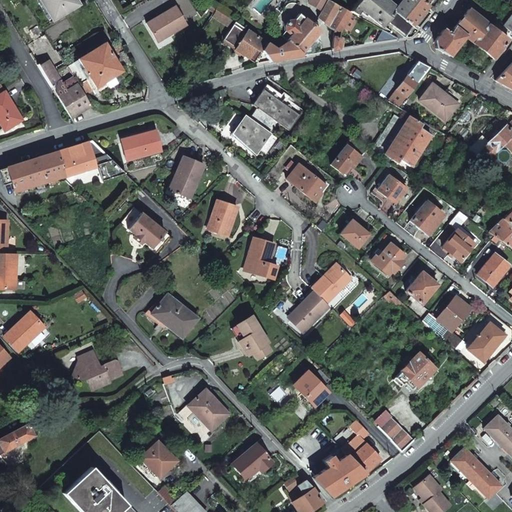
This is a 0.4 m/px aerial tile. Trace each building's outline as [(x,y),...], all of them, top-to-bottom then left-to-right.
[(75,0),(35,0),(50,23),(79,5),(75,0)] [(309,0),(308,4),(321,11),(327,0),(309,0)] [(339,6),(327,0),(321,11),(317,19),(328,28),(332,20),(339,6)] [(388,0),(386,3),(383,0),(357,0),(348,11),(355,16),(359,10),(380,27),(385,21),(403,35),(426,6),(425,5),(419,0),(388,0)] [(339,6),(332,20),(328,28),(333,32),(331,49),(333,51),(342,49),(343,44),(343,39),(338,38),(340,33),(343,27),(350,31),(358,18),(355,16),(348,11),(339,6)] [(176,7),(146,24),(155,41),(168,33),(169,36),(187,27),(176,7)] [(464,37),(473,44),(488,25),(480,19),(468,9),(453,27),(454,28),(465,36),(464,37)] [(320,32),(298,14),(285,30),(288,34),(283,39),(286,41),(302,54),(311,43),(320,32)] [(503,26),(511,33),(511,23),(507,19),(503,24),(504,25),(503,26)] [(266,43),(235,22),(223,40),(235,48),(234,50),(244,57),(254,63),(260,53),(266,43)] [(473,44),(493,59),(497,54),(500,50),(508,40),(488,25),(473,44)] [(435,49),(449,56),(464,37),(465,36),(454,28),(449,34),(443,29),(434,41),(435,49)] [(156,44),(169,36),(168,33),(155,41),(156,44)] [(275,49),(266,43),(260,53),(266,58),(268,60),(270,62),(302,57),(302,54),(286,41),(275,49)] [(104,44),(78,60),(95,88),(105,83),(108,88),(111,85),(115,83),(112,78),(121,72),(104,44)] [(346,60),(339,62),(338,71),(346,70),(346,60)] [(48,61),(44,64),(57,83),(60,81),(48,61)] [(407,75),(387,101),(397,107),(405,96),(421,76),(428,68),(416,61),(411,68),(406,75),(407,75)] [(77,85),(63,93),(57,83),(44,64),(39,67),(51,88),(70,118),(80,112),(90,106),(77,85)] [(503,86),(511,90),(511,65),(510,64),(494,81),(503,86)] [(280,73),(267,76),(267,77),(268,79),(278,86),(280,73)] [(302,110),(265,84),(258,94),(251,104),(256,108),(277,123),(288,130),(302,110)] [(418,100),(444,120),(457,104),(446,96),(438,90),(430,84),(418,100)] [(4,92),(0,94),(0,124),(4,131),(22,121),(4,92)] [(397,107),(406,112),(413,102),(405,96),(397,107)] [(248,119),(270,134),(270,133),(277,123),(256,108),(248,119)] [(270,134),(248,119),(243,116),(231,133),(258,152),(260,149),(266,153),(277,138),(270,133),(270,134)] [(408,117),(384,155),(386,156),(410,118),(408,117)] [(410,118),(386,156),(396,163),(397,163),(407,168),(408,165),(411,166),(430,136),(424,132),(418,129),(420,125),(415,121),(410,118)] [(486,144),(475,155),(486,162),(511,136),(511,120),(511,121),(505,127),(504,125),(486,143),(486,144)] [(120,143),(125,160),(159,150),(154,130),(143,133),(131,137),(132,140),(120,143)] [(120,143),(132,140),(131,137),(143,133),(142,131),(118,137),(120,143)] [(91,141),(87,142),(94,166),(98,165),(98,164),(111,160),(91,141)] [(72,147),(56,152),(63,176),(94,166),(87,142),(72,147)] [(350,144),(348,147),(356,153),(358,150),(350,144)] [(345,145),(330,165),(341,174),(348,165),(352,168),(360,157),(356,153),(348,147),(345,145)] [(56,152),(6,167),(11,183),(13,192),(36,185),(38,191),(44,189),(42,183),(63,176),(56,152)] [(170,190),(189,198),(203,164),(182,156),(175,173),(177,174),(170,190)] [(111,160),(98,164),(98,165),(102,180),(124,173),(111,160)] [(297,164),(285,179),(314,202),(321,193),(319,192),(324,185),(297,164)] [(6,167),(0,169),(0,176),(3,185),(11,183),(6,167)] [(173,172),(166,188),(170,190),(177,174),(175,173),(173,172)] [(387,175),(376,190),(385,196),(395,203),(406,188),(387,175)] [(209,230),(226,236),(236,206),(215,200),(210,215),(213,216),(209,230)] [(425,201),(409,221),(425,234),(441,214),(425,201)] [(170,237),(140,213),(132,207),(119,223),(134,235),(142,242),(157,253),(170,237)] [(511,208),(501,219),(511,229),(511,208)] [(458,212),(448,223),(455,230),(459,226),(466,217),(458,212)] [(496,224),(487,232),(492,236),(511,249),(511,229),(501,219),(496,224)] [(350,220),(339,234),(357,248),(368,234),(350,220)] [(459,226),(455,230),(468,239),(471,236),(459,226)] [(455,230),(441,247),(459,262),(473,244),(468,239),(455,230)] [(133,237),(141,243),(142,242),(134,235),(133,237)] [(250,257),(246,271),(264,276),(271,278),(275,271),(277,265),(268,263),(273,243),(252,237),(246,256),(250,257)] [(390,242),(372,263),(387,275),(391,271),(401,259),(405,254),(390,242)] [(0,289),(15,289),(15,254),(4,254),(0,253),(0,289)] [(493,253),(476,274),(491,287),(499,276),(508,265),(493,253)] [(401,259),(391,271),(393,273),(403,261),(401,259)] [(325,277),(337,265),(335,263),(323,275),(325,277)] [(313,290),(326,302),(350,278),(337,265),(325,277),(323,275),(311,287),(313,290)] [(420,272),(404,291),(412,298),(429,278),(424,275),(420,272)] [(421,304),(437,285),(433,281),(429,278),(412,298),(421,304)] [(289,319),(303,332),(329,305),(326,302),(313,290),(298,306),(300,308),(289,319)] [(389,292),(385,296),(389,302),(391,300),(398,306),(401,302),(389,292)] [(166,294),(150,314),(182,338),(197,318),(166,294)] [(451,330),(469,308),(454,296),(436,318),(428,312),(421,321),(452,350),(462,339),(451,330)] [(289,319),(300,308),(298,306),(287,317),(289,319)] [(16,324),(3,336),(17,351),(43,327),(31,314),(18,326),(16,324)] [(238,341),(247,355),(252,353),(256,359),(269,351),(265,344),(267,343),(250,316),(235,325),(244,338),(238,341)] [(487,323),(466,349),(480,360),(486,353),(488,354),(495,345),(503,335),(487,323)] [(0,366),(10,357),(0,347),(0,366)] [(78,360),(72,376),(83,381),(86,380),(89,391),(111,382),(110,380),(123,375),(117,360),(114,359),(104,364),(103,365),(100,367),(93,351),(77,357),(78,360)] [(407,379),(416,387),(433,368),(417,352),(411,358),(404,365),(399,371),(400,371),(392,379),(399,387),(407,379)] [(404,365),(411,358),(408,355),(401,362),(404,365)] [(319,369),(311,376),(321,386),(328,379),(319,369)] [(306,371),(292,385),(313,406),(320,399),(327,392),(321,386),(311,376),(306,371)] [(196,412),(212,429),(227,414),(204,390),(186,406),(194,414),(196,412)] [(511,432),(496,415),(482,428),(495,441),(501,447),(511,436),(511,432)] [(412,441),(390,418),(379,429),(389,440),(400,452),(412,441)] [(379,459),(365,444),(360,439),(366,433),(355,421),(348,428),(357,436),(348,445),(346,443),(341,449),(345,454),(349,458),(364,473),(372,466),(379,459)] [(26,425),(0,438),(0,452),(32,435),(26,425)] [(511,436),(501,447),(506,453),(511,459),(511,436)] [(139,458),(159,477),(160,476),(175,461),(156,441),(139,458)] [(255,444),(231,464),(244,480),(252,473),(251,472),(256,467),(260,472),(271,463),(265,455),(255,444)] [(463,447),(449,461),(468,479),(481,467),(473,459),(468,453),(463,447)] [(347,485),(364,473),(349,458),(345,454),(341,449),(340,449),(322,461),(326,467),(312,477),(330,497),(347,485)] [(154,490),(170,507),(177,500),(162,484),(164,481),(160,476),(159,477),(139,458),(131,465),(154,490)] [(90,467),(62,493),(79,511),(117,511),(126,505),(110,489),(111,488),(108,484),(106,485),(90,467)] [(481,467),(468,479),(486,499),(500,485),(481,467)] [(291,502),(290,502),(296,511),(307,511),(311,510),(321,503),(312,488),(304,480),(301,482),(295,474),(286,481),(280,485),(291,502)] [(422,504),(427,511),(440,511),(449,505),(438,492),(440,489),(428,475),(412,488),(424,502),(422,504)] [(170,507),(175,511),(204,511),(186,492),(170,507)]
